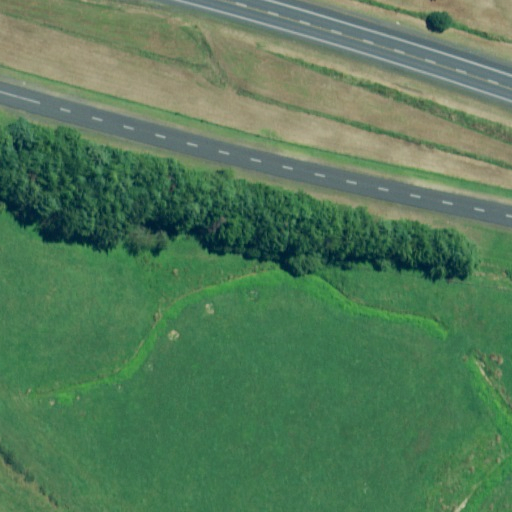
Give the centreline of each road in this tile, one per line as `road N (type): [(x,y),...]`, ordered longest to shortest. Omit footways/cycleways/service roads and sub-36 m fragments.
road 1 (unclassified): [(511,216),(280,167),(0,92)]
road 2 (trunk): [(253,0),(511,83)]
